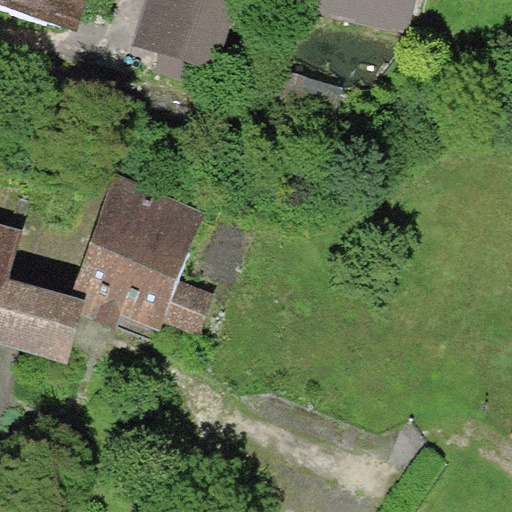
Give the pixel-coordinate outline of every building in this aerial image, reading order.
[(86,0),(0,0),(0,8),(78,31),(86,0)] [(146,0),(132,45),(158,53),(153,69),(182,78),(187,62),(218,72),(240,0),(146,0)] [(289,0),(288,7),(409,33),(415,0),(289,0)] [(284,70),(275,106),(335,121),(344,85),(284,70)] [(205,212),(115,172),(72,295),(84,299),(81,312),(116,328),(122,313),(160,328),(164,320),(199,334),(215,294),(179,280),(205,212)] [(0,303),(7,279),(21,230),(0,224),(0,303)] [(72,295),(7,279),(0,303),(0,345),(68,363),(81,312),(84,299),(72,295)]
